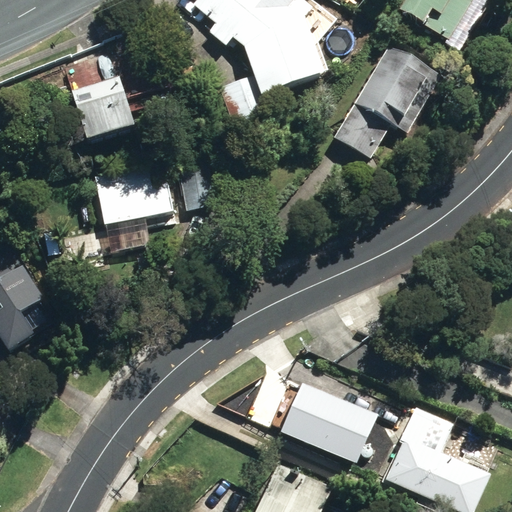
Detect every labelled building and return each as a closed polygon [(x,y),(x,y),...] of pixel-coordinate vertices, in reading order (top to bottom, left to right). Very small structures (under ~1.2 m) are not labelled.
[(237,52),(249,99),(311,82),(295,24),(281,12),(288,3),(285,0),(193,0),(187,8),(209,28),(202,36),(219,51),(226,43),(237,52)] [(401,0),(392,17),(442,47),(470,0),(401,0)] [(502,48),(511,27),(496,20),(487,41),(502,48)] [(119,48),(81,58),(88,82),(125,71),(119,48)] [(327,143),(364,165),(383,132),(399,141),(433,84),(380,52),(327,143)] [(60,100),(76,152),(124,138),(107,85),(60,100)] [(216,93),(226,129),(253,121),(243,85),(216,93)] [(90,182),(99,230),(168,217),(159,169),(90,182)] [(176,176),(181,215),(211,211),(205,173),(176,176)] [(0,275),(0,358),(20,346),(6,323),(25,313),(1,275),(0,275)] [(378,488),(428,511),(469,511),(483,483),(433,460),(448,429),(410,411),(392,449),(395,451),(378,488)] [(252,511),(317,511),(326,495),(272,470),(252,511)]
